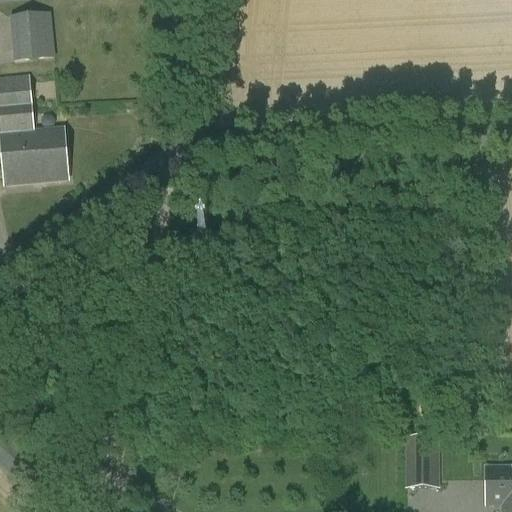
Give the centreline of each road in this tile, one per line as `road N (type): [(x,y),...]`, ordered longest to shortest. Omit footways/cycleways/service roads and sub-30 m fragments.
road 1 (unclassified): [(90,511),(172,164)]
road 2 (unclassified): [(172,164),(260,151),(511,139)]
road 3 (unclassified): [(0,288),(172,164)]
road 4 (unclassified): [(172,164),(188,0)]
